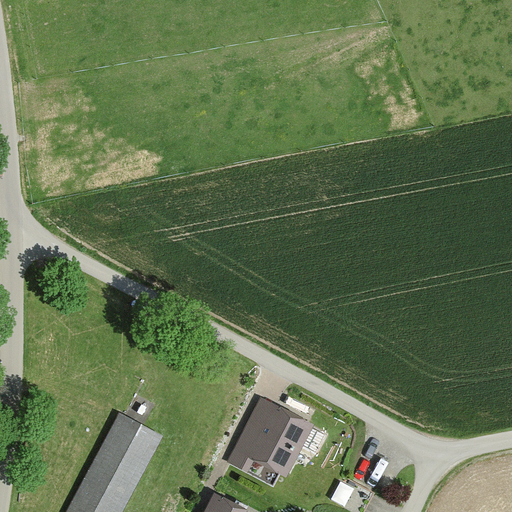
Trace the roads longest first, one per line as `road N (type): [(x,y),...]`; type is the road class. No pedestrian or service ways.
road 1 (unclassified): [(11,236),(441,454)]
road 2 (unclassified): [(0,485),(9,418),(11,236)]
road 3 (unclassified): [(11,236),(0,73)]
